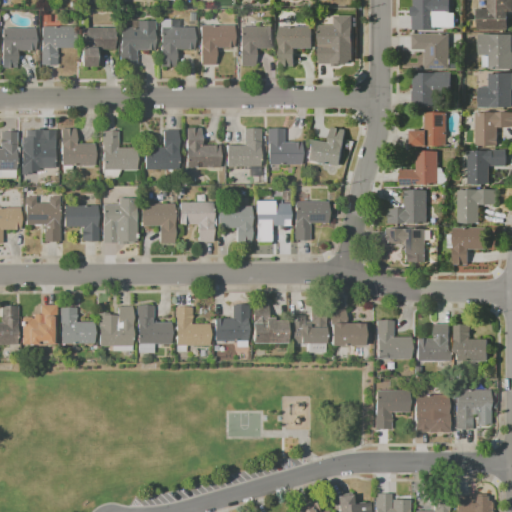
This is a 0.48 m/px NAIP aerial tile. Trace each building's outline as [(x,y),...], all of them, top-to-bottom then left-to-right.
[(415,32),(415,15),(416,15),(416,0),(449,0),(450,18),(439,18),(440,31),(415,32)] [(511,0),(511,13),(510,13),(510,31),(473,31),(473,30),(479,30),(479,11),(490,11),(490,0),(511,0)] [(138,68),(122,68),(122,55),(123,55),(123,30),(140,30),(140,23),(156,23),(157,52),(138,52),(138,68)] [(354,26),(354,48),(337,48),(337,66),(322,66),(322,27),(354,26)] [(235,28),(235,49),(218,49),(218,67),(203,67),(203,27),(235,28)] [(275,28),(275,50),(257,50),(257,67),(242,68),(241,28),(275,28)] [(315,28),(315,50),(297,50),(297,68),(282,68),(282,29),(315,28)] [(76,29),(76,51),(59,51),(59,68),(44,68),(44,29),(76,29)] [(37,31),(37,52),(19,52),(19,70),(4,70),(4,30),(37,31)] [(102,52),(99,52),(99,70),(84,69),(84,30),(102,30),(116,30),(116,52),(102,52)] [(196,30),(195,52),(178,51),(178,69),(163,69),(163,30),(196,30)] [(414,51),(415,35),(452,36),(452,71),(427,71),(427,54),(428,54),(428,51),(415,50),(414,51)] [(511,36),(511,71),(491,71),(491,57),(481,57),(481,36),(511,36)] [(414,109),(415,92),(416,92),(416,74),(454,74),(455,94),(439,95),(440,109),(414,109)] [(511,74),(511,109),(481,109),(481,88),(491,88),(491,74),(511,74)] [(413,147),(413,132),(428,133),(427,114),(449,114),(449,147),(413,147)] [(511,114),(511,128),(500,129),(500,147),(478,147),(478,114),(511,114)] [(309,162),(313,141),(330,144),(334,129),(348,131),(341,168),(309,162)] [(221,147),(221,169),(188,169),(188,130),(204,130),(204,147),(221,147)] [(269,131),(285,130),(286,144),(302,144),(303,166),(270,166),(269,131)] [(96,167),(63,168),(63,131),(79,131),(79,146),(96,146),(96,167)] [(246,131),(262,131),(262,169),(229,168),(229,148),(246,148),(246,131)] [(57,132),(57,169),(24,170),(24,148),(43,148),(42,132),(57,132)] [(180,171),(147,172),(147,149),(165,149),(165,132),(179,132),(180,171)] [(19,134),(18,173),(0,172),(0,150),(2,151),(2,133),(19,134)] [(104,148),(104,133),(120,133),(120,150),(138,150),(138,172),(105,172),(105,152),(104,152),(104,148)] [(508,151),(509,167),(492,167),(492,186),(470,186),(471,153),(508,151)] [(402,186),(403,170),(419,171),(419,153),(441,152),(441,185),(402,186)] [(499,192),(499,206),(481,206),(482,224),(460,224),(461,191),(499,192)] [(407,192),(430,192),(430,225),(390,225),(390,211),(407,210),(407,192)] [(61,198),(62,243),(46,244),(46,227),(28,227),(28,207),(26,207),(26,199),(37,199),(37,205),(50,205),(50,199),(61,198)] [(104,207),(120,207),(120,201),(137,200),(138,243),(127,244),(127,246),(119,246),(119,245),(105,245),(104,207)] [(312,242),(296,242),(297,203),(329,203),(330,225),(312,225),(312,242)] [(215,204),(216,243),(200,243),(200,226),(182,227),(181,204),(215,204)] [(291,205),(291,227),(273,227),(273,244),(259,244),(258,205),(291,205)] [(176,206),(176,245),(161,245),(161,227),(143,228),(143,206),(176,206)] [(99,207),(99,243),(84,243),(84,229),(66,229),(66,208),(99,207)] [(253,208),(253,245),(238,245),(238,230),(220,230),(220,209),(253,208)] [(0,209),(21,209),(22,231),(4,232),(4,245),(0,245),(0,209)] [(489,229),(489,251),(471,251),(470,266),(456,265),(456,249),(450,249),(450,237),(455,237),(456,229),(489,229)] [(428,231),(427,263),(406,264),(406,246),(388,246),(388,231),(428,231)] [(289,322),(289,345),(254,345),(255,306),(270,305),(271,320),(276,320),(276,323),(289,322)] [(234,307),(250,306),(250,343),(249,343),(249,349),(238,349),(238,343),(216,343),(218,321),(234,320),(234,307)] [(59,346),(24,347),(24,321),(24,319),(34,319),(34,320),(36,320),(35,316),(42,316),(42,307),(59,307),(59,346)] [(18,347),(0,347),(0,325),(3,325),(3,308),(19,308),(19,327),(18,327),(18,347)] [(107,315),(111,315),(111,317),(120,317),(120,309),(134,308),(134,348),(107,348),(102,348),(101,329),(100,329),(100,315),(107,315)] [(173,346),(139,346),(139,321),(139,308),(155,308),(155,324),(173,324),(173,346)] [(212,348),(178,348),(178,323),(177,323),(177,309),(194,309),(194,326),(211,326),(212,348)] [(366,324),(366,347),(333,347),(332,335),(333,309),(347,309),(348,324),(366,324)] [(96,346),(63,346),(63,325),(62,325),(62,310),(78,310),(78,324),(96,324),(96,346)] [(327,354),(310,354),(310,345),(294,345),(293,317),(307,317),(307,323),(312,323),(312,312),(326,311),(328,344),(327,344),(327,354)] [(412,339),(412,361),(379,361),(379,322),(395,322),(395,339),(412,339)] [(437,326),(451,325),(451,363),(418,362),(419,341),(436,341),(437,326)] [(490,342),(490,363),(457,362),(456,327),(472,327),(473,341),(490,342)] [(491,391),(491,414),(477,414),(477,417),(474,417),(474,431),(457,430),(458,391),(491,391)] [(410,392),(410,414),(393,414),(393,431),(376,430),(376,397),(377,397),(377,392),(410,392)] [(449,397),(449,416),(451,416),(450,435),(429,434),(429,433),(416,434),(417,397),(449,397)] [(335,496),(352,495),(353,496),(354,497),(356,507),(371,504),(371,511),(336,511),(334,496),(335,496)] [(376,511),(376,496),(393,496),(393,510),(410,510),(410,511),(376,511)] [(458,511),(459,497),(473,497),(473,511),(491,511),(458,511)] [(434,511),(434,501),(450,501),(450,511),(434,511)] [(297,511),(296,509),(317,503),(321,511),(297,511)]
